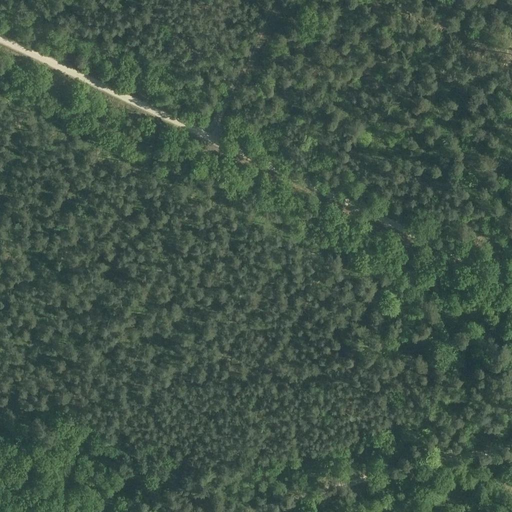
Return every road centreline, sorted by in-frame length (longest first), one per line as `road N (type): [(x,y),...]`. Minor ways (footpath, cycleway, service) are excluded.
road 1 (track): [(511,281),(0,41)]
road 2 (track): [(229,511),(450,456),(511,450)]
road 3 (track): [(207,139),(273,0)]
